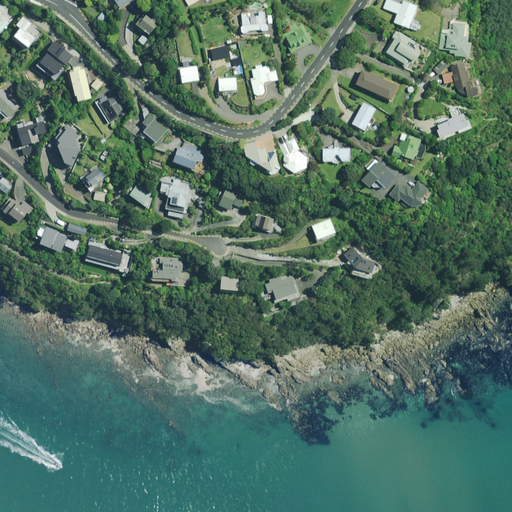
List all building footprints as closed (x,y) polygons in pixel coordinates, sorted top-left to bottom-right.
[(114,0),(121,9),(127,5),(131,11),(137,7),(133,1),(134,0),(114,0)] [(410,29),(418,6),(403,1),(402,4),(390,0),(386,0),(384,9),(397,14),(394,23),(410,29)] [(17,16),(2,3),(0,4),(0,32),(1,34),(17,16)] [(269,23),(268,12),(261,12),(262,16),(249,17),(248,14),(243,14),(244,26),(243,28),(244,32),(246,34),(250,33),(252,31),(264,30),(266,32),(271,31),(273,29),(272,25),(269,23)] [(109,18),(103,13),(98,19),(104,24),(109,18)] [(158,25),(146,15),(138,26),(150,35),(158,25)] [(38,39),(43,33),(23,17),(17,25),(21,28),(13,39),(27,51),(37,38),(38,39)] [(465,24),(454,23),(453,35),(442,34),(440,49),(451,51),(450,55),(470,58),(472,43),(468,43),(469,38),(464,37),(465,24)] [(298,28),(296,24),(290,27),(292,31),(285,35),(289,44),(287,45),(292,53),(313,42),(304,25),(298,28)] [(416,41),(397,31),(384,56),(406,68),(410,59),(415,62),(420,53),(408,46),(410,42),(415,45),(416,41)] [(232,57),(229,46),(212,50),(214,61),(232,57)] [(447,66),(442,60),(433,70),(438,75),(447,66)] [(467,82),(463,63),(450,66),(451,72),(441,75),(443,84),(453,82),(455,89),(456,89),(457,91),(460,94),(463,95),(465,95),(466,98),(477,95),(474,87),(471,88),(470,81),(467,82)] [(263,68),(262,65),(256,66),(256,69),(252,70),(255,81),(252,82),(256,100),(265,98),(267,92),(265,84),(279,81),(276,70),(270,72),(269,66),(263,68)] [(200,81),(198,67),(180,69),(182,83),(200,81)] [(88,83),(92,83),(90,76),(87,77),(85,70),(81,70),(81,68),(70,70),(77,102),(92,99),(88,83)] [(394,85),(359,69),(352,84),(387,100),(394,85)] [(238,90),(237,78),(220,79),(220,91),(238,90)] [(104,84),(98,79),(92,86),(97,91),(104,84)] [(20,107),(2,90),(0,91),(0,114),(1,113),(8,120),(20,107)] [(119,104),(115,97),(108,101),(101,105),(112,123),(127,114),(120,103),(119,104)] [(377,110),(364,103),(353,124),(365,131),(377,110)] [(467,121),(464,114),(437,125),(443,138),(459,131),(460,134),(472,128),(469,120),(467,121)] [(168,130),(151,115),(143,124),(148,128),(145,132),(158,143),(168,130)] [(40,141),(35,124),(19,129),(24,146),(40,141)] [(73,167),(81,150),(80,148),(81,148),(77,138),(79,135),(77,134),(79,132),(68,126),(66,128),(63,126),(50,149),(66,158),(64,162),(73,167)] [(422,140),(403,133),(400,140),(403,140),(400,148),(396,146),(392,156),(403,160),(404,157),(415,161),(422,140)] [(299,150),(294,139),(279,145),(284,156),(283,166),(295,174),(306,169),(307,158),(297,151),(299,150)] [(255,143),(244,145),(246,156),(260,165),(267,170),(267,173),(272,175),(276,174),(280,170),(275,153),(269,163),(266,149),(257,151),(255,143)] [(202,150),(186,144),(184,149),(180,147),(174,163),(194,171),(198,161),(202,163),(205,156),(200,154),(202,150)] [(350,162),(351,150),(323,148),(322,162),(341,163),(342,162),(350,162)] [(362,181),(371,188),(386,188),(396,177),(376,159),(367,169),(370,172),(362,181)] [(98,188),(96,185),(106,177),(99,168),(89,175),(88,174),(81,179),(92,193),(98,188)] [(4,178),(0,182),(0,188),(7,194),(14,186),(4,178)] [(181,181),(175,179),(174,183),(163,181),(160,193),(172,196),(171,200),(168,199),(166,209),(170,210),(169,215),(183,218),(184,213),(187,214),(189,203),(191,203),(193,191),(190,191),(191,184),(181,182),(181,181)] [(152,194),(138,183),(129,195),(144,206),(152,194)] [(423,206),(425,203),(429,203),(428,200),(433,193),(419,183),(413,191),(408,187),(406,190),(399,185),(391,195),(399,201),(401,198),(404,200),(401,203),(408,208),(423,206)] [(246,196),(228,188),(220,206),(231,211),(233,205),(241,208),(246,196)] [(106,196),(96,194),(95,199),(104,202),(106,196)] [(12,216),(20,223),(28,213),(30,215),(35,208),(26,201),(22,206),(14,199),(4,211),(11,217),(12,216)] [(275,220),(257,214),(253,226),(271,232),(275,220)] [(338,237),(331,219),(313,226),(319,244),(330,240),(334,238),(338,237)] [(88,229),(71,224),(69,231),(86,236),(88,229)] [(35,237),(42,241),(41,243),(61,253),(69,238),(49,228),(46,232),(39,228),(35,237)] [(126,239),(114,235),(112,241),(124,245),(126,239)] [(80,242),(70,238),(67,247),(77,250),(80,242)] [(184,259),(155,257),(155,269),(152,269),(152,281),(179,283),(180,271),(184,272),(184,259)] [(114,270),(106,267),(104,273),(111,275),(114,270)] [(238,292),(240,278),(221,276),(220,290),(238,292)] [(282,280),(281,276),(271,279),(272,283),(266,284),(269,294),(275,292),(276,298),(299,292),(294,277),(282,280)]
